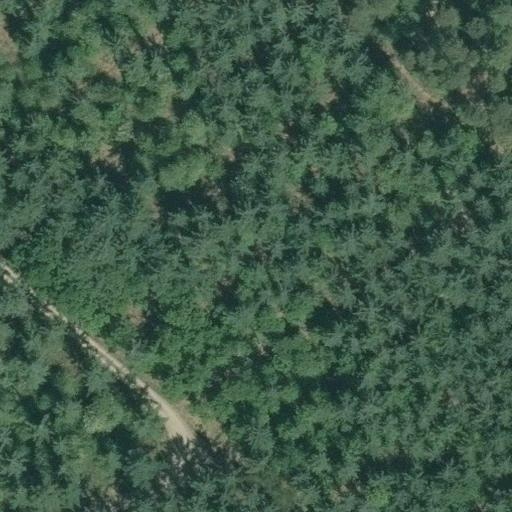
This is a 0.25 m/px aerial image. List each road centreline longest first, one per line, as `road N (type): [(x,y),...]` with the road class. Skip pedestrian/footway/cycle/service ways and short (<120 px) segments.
road 1 (track): [(0,273),(194,429),(198,447),(170,475),(65,511)]
road 2 (track): [(194,429),(290,511)]
